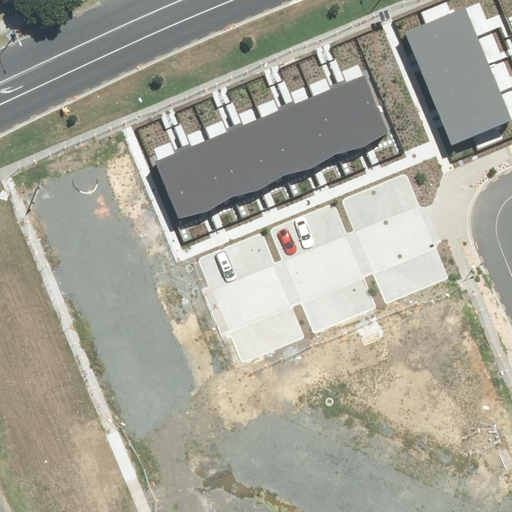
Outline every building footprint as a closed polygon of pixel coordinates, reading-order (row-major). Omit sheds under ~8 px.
[(403,35),(446,143),(508,119),(466,11),(403,35)] [(340,84),(365,146),(389,130),(365,73),(340,84)] [(313,95),(337,153),(365,146),(340,84),(313,95)] [(287,106),(314,167),(337,153),(313,95),(287,106)] [(262,117),(284,175),(314,167),(287,106),(262,117)] [(236,127),(261,189),(284,175),(262,117),(236,127)] [(208,139),(232,197),(261,189),(236,127),(208,139)] [(183,150),(208,212),(232,197),(208,139),(183,150)] [(157,161),(180,219),(208,212),(183,150),(157,161)]
